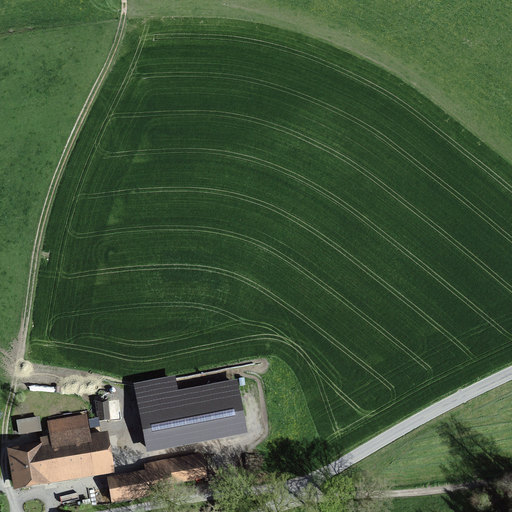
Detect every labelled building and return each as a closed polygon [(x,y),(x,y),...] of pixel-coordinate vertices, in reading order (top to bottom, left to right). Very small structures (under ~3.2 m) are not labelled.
[(137,387),(150,450),(244,432),(234,384),(176,395),(173,380),(137,387)] [(109,403),(91,405),(92,420),(110,418),(109,403)] [(43,479),(109,468),(104,437),(88,440),(84,415),(49,421),(54,449),(39,451),(38,449),(15,453),(20,485),(43,481),(43,479)] [(38,418),(18,422),(20,434),(40,431),(38,418)] [(111,481),(115,501),(151,494),(150,491),(172,487),(171,483),(204,477),(200,456),(145,466),(146,474),(111,481)]
